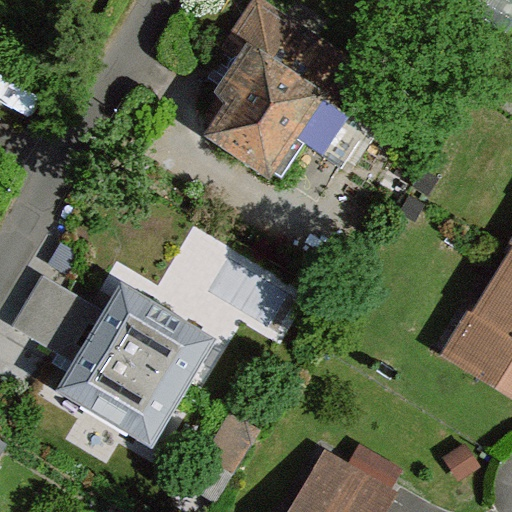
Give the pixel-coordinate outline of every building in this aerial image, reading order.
[(320,100),(333,108),(357,69),(260,5),(232,48),(247,58),(252,52),(320,100)] [(237,103),(215,138),(282,183),(306,146),(295,139),(320,100),(252,52),(247,58),(225,94),(237,103)] [(295,139),(306,146),(324,158),(349,118),(333,108),(320,100),(295,139)] [(412,178),(393,166),(382,187),(402,198),(412,178)] [(24,323),(73,343),(95,291),(46,271),(24,323)] [(511,393),(511,288),(495,317),(480,308),(451,356),(511,393)] [(213,342),(119,289),(62,389),(157,443),(213,342)] [(260,436),(234,420),(211,459),(237,474),(260,436)] [(0,461),(15,435),(0,426),(0,461)] [(382,511),(391,498),(328,460),(298,511),(382,511)]
